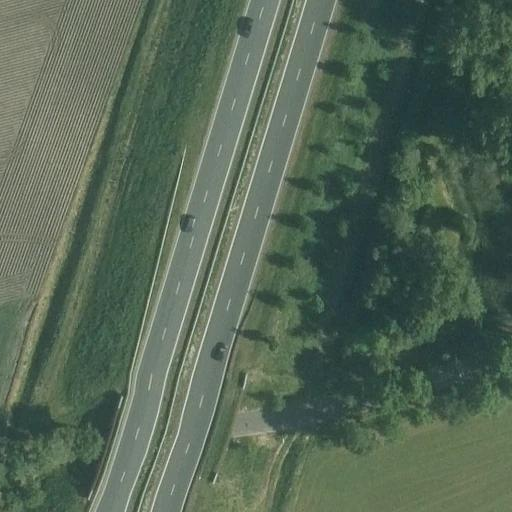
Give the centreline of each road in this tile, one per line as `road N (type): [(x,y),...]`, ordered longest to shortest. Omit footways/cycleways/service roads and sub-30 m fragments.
road 1 (trunk): [(267,0),(110,511)]
road 2 (trunk): [(171,511),(325,0)]
road 3 (tertiary): [(0,470),(101,444),(302,415),(511,361)]
